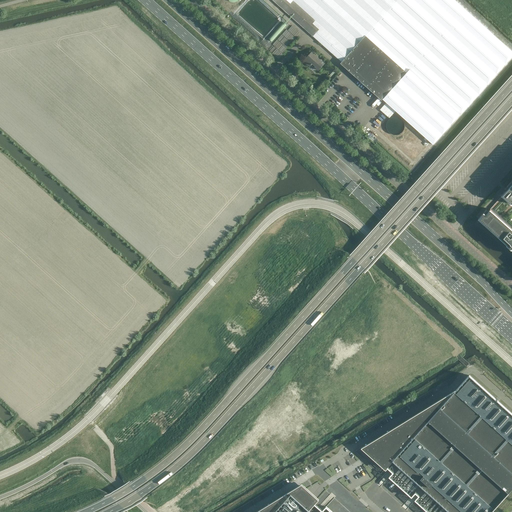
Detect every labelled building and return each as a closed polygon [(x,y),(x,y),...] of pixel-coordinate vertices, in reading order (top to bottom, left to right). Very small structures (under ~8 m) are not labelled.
[(272,0),(313,37),(342,62),(341,63),(382,100),(383,99),(433,144),(511,57),(511,51),(455,0),(272,0)] [(283,22),(269,39),(272,41),(287,25),(285,24),(285,23),(283,22)] [(319,70),(325,63),(312,52),(304,61),(310,66),(313,63),(316,66),(315,67),(319,70)] [(386,125),(387,128),(388,131),(390,133),(392,135),(395,136),(398,135),(400,134),(403,132),(404,130),(405,127),(405,124),(404,121),(402,119),(399,118),(396,117),(393,117),(391,118),(389,120),(387,123),(386,125)] [(511,180),(505,188),(506,190),(502,195),(502,196),(511,204),(511,203),(511,180)] [(511,203),(511,204),(502,196),(491,209),(511,228),(511,203)] [(511,228),(491,209),(486,215),(484,213),(487,209),(478,218),(511,248),(511,247),(511,228)] [(386,468),(393,460),(450,511),(490,511),(511,488),(511,413),(469,375),(456,390),(422,411),(424,414),(389,436),(387,433),(364,448),(386,468)] [(284,502),(267,511),(311,511),(309,510),(319,500),(306,488),(293,496),(291,494),(284,502)]
